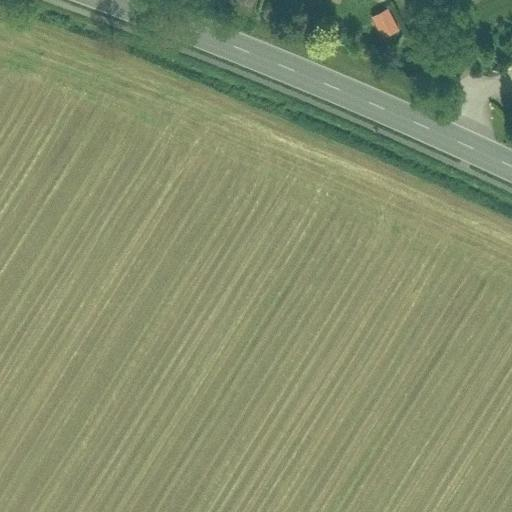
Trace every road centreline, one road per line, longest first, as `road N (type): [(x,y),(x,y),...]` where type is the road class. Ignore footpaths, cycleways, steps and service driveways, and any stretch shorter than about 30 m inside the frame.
road 1 (primary): [(511,166),(110,0)]
road 2 (track): [(414,0),(476,103),(454,169)]
